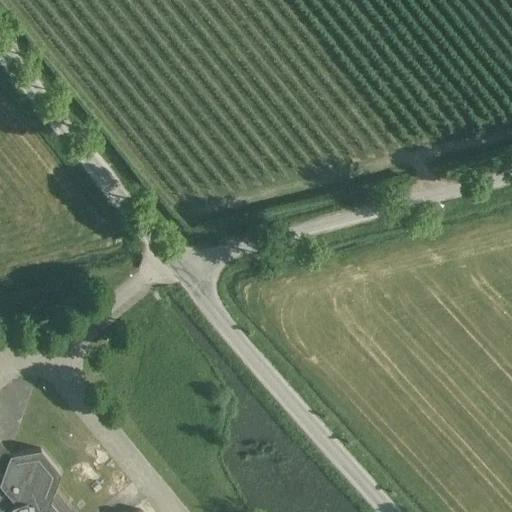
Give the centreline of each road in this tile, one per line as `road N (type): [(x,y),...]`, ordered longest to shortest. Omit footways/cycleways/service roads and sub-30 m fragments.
road 1 (unclassified): [(178,265),(511,174)]
road 2 (unclassified): [(391,511),(178,265)]
road 3 (unclassified): [(178,265),(0,46)]
